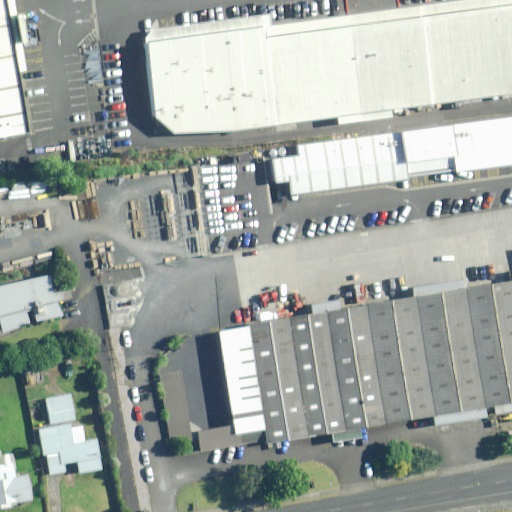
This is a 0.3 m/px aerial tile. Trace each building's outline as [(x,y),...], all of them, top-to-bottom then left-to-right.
[(331,113),(511,89),(511,0),(400,0),(264,21),(263,10),(137,29),(146,112),(161,127),(331,113)] [(0,129),(14,127),(0,39),(0,129)] [(511,117),(288,150),(294,193),(511,162),(511,117)] [(38,271),(0,279),(0,312),(45,302),(38,271)] [(511,277),(238,321),(258,441),(511,401),(511,277)] [(178,373),(160,375),(169,441),(187,439),(178,373)] [(49,427),(67,423),(75,421),(69,392),(43,397),(49,427)] [(67,423),(49,427),(36,429),(42,456),(44,456),(48,475),(64,471),(63,464),(75,461),(77,473),(99,469),(93,437),(71,442),(67,423)] [(10,454),(3,455),(3,458),(0,458),(0,508),(10,507),(9,503),(30,500),(26,475),(13,477),(10,454)]
